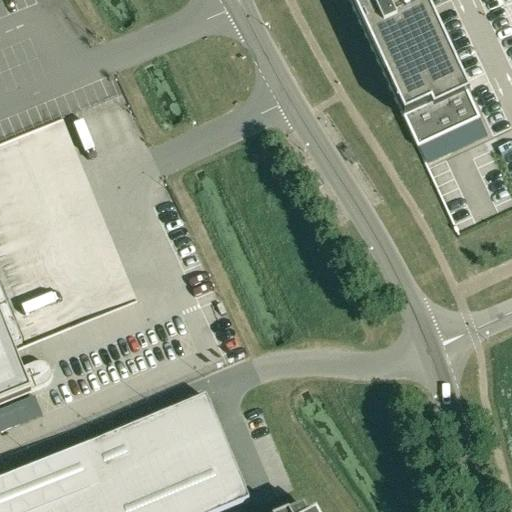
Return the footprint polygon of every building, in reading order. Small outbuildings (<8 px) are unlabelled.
[(348,0),(417,149),(479,120),(423,0),(348,0)] [(358,160),(349,145),(343,149),(352,164),(358,160)] [(313,170),(307,174),(316,189),(322,185),(313,170)] [(0,406),(44,387),(45,388),(48,385),(51,381),(52,376),(51,371),(48,367),(44,364),(40,363),(35,364),(21,370),(15,354),(12,347),(22,343),(20,339),(0,290),(0,406)] [(0,511),(223,511),(249,502),(217,425),(206,398),(0,484),(0,511)]
